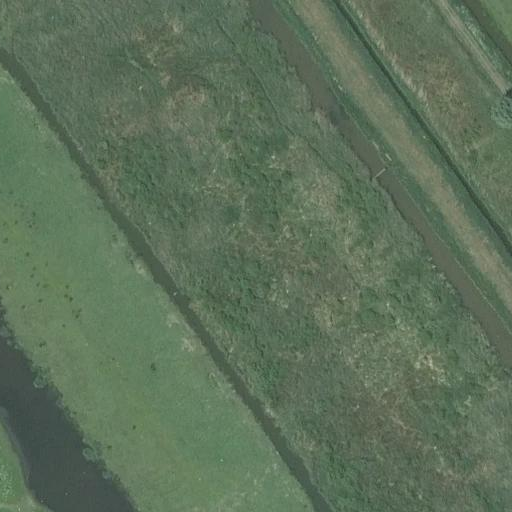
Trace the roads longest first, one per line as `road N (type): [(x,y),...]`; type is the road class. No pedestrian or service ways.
road 1 (track): [(305,0),(511,291)]
road 2 (track): [(511,99),(441,0)]
